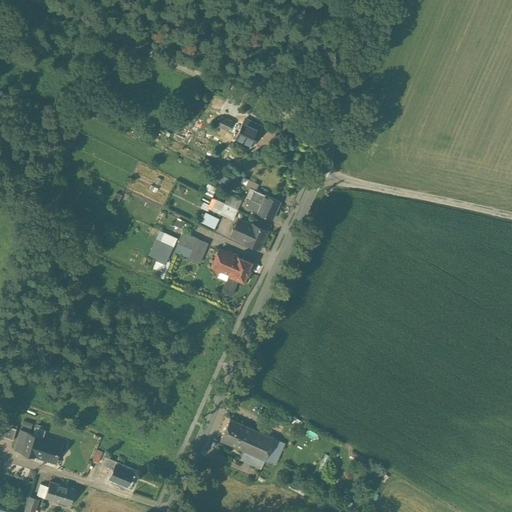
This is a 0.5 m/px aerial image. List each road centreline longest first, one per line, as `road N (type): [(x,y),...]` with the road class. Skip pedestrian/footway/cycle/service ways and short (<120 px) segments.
road 1 (secondary): [(164,511),(319,174)]
road 2 (unclassified): [(32,0),(335,137)]
road 3 (residential): [(319,174),(511,216)]
road 4 (secondary): [(335,137),(396,0)]
